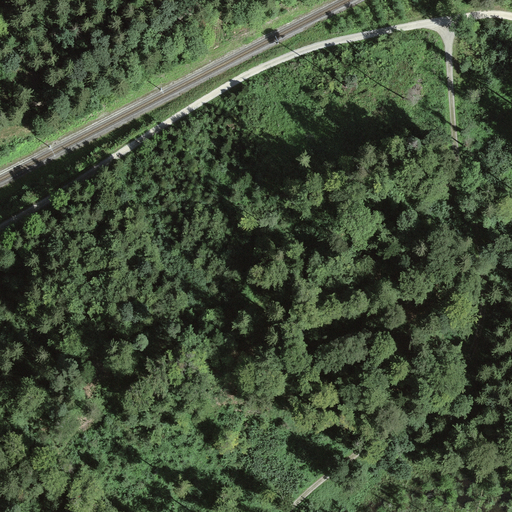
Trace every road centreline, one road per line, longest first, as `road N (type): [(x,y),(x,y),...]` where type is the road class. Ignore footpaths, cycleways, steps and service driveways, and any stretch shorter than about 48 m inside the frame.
road 1 (track): [(295,511),(445,385),(471,343),(482,282),(450,99),(447,20)]
road 2 (track): [(511,17),(447,20),(291,54),(0,226)]
